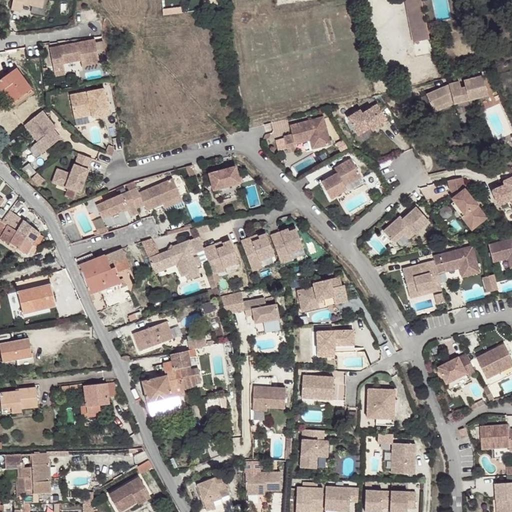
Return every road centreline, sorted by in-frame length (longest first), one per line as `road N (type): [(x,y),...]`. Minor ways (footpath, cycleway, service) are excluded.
road 1 (residential): [(113,178),(246,139),(301,203)]
road 2 (unknown): [(167,480),(243,441),(239,348)]
road 3 (unknown): [(0,455),(120,445),(153,452)]
road 4 (residential): [(186,511),(121,373)]
road 5 (residential): [(121,373),(67,260)]
road 6 (residential): [(341,243),(418,179),(404,160)]
